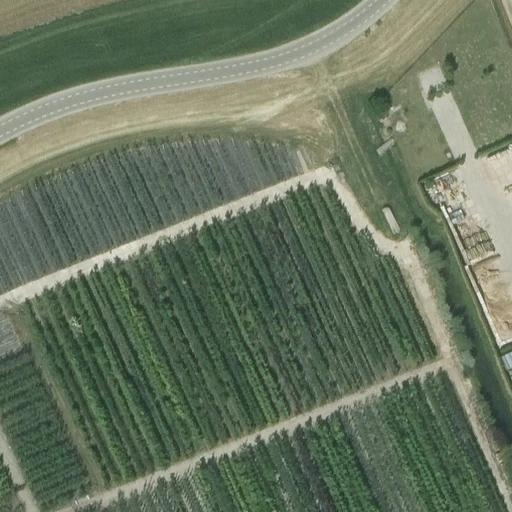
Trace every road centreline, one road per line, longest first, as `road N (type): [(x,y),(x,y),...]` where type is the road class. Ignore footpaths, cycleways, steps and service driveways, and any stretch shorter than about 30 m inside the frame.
road 1 (tertiary): [(0,129),(111,89),(308,51),(387,0)]
road 2 (track): [(308,51),(389,236)]
